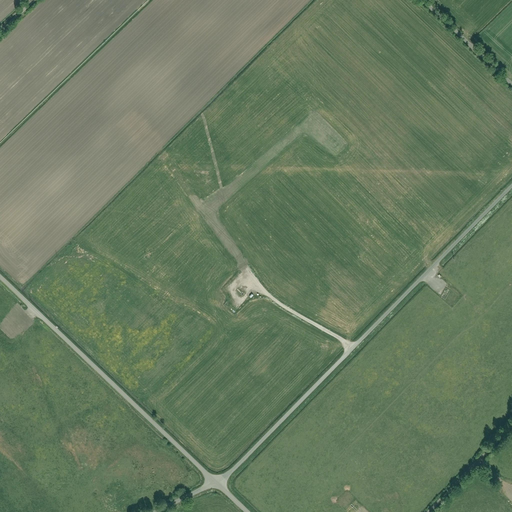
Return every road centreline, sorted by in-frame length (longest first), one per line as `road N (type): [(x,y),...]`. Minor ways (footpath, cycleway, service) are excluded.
road 1 (unclassified): [(215,483),(511,186)]
road 2 (unclassified): [(0,276),(215,483)]
road 3 (unclassified): [(511,84),(422,0)]
